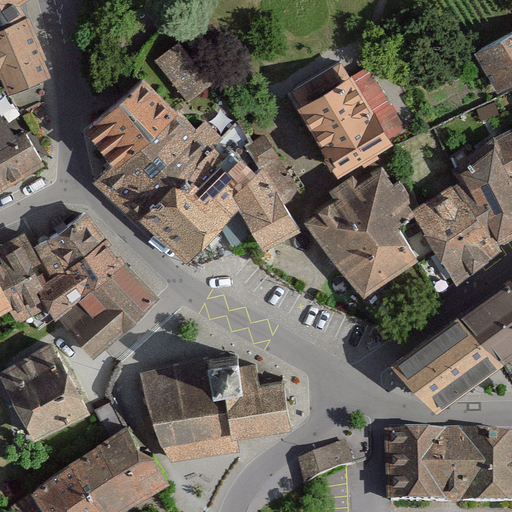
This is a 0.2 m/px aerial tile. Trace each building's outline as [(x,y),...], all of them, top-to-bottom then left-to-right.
[(0,0),(0,14),(21,0),(0,0)] [(24,22),(0,31),(0,75),(7,93),(46,77),(24,22)] [(511,77),(511,32),(476,53),(495,87),(511,77)] [(187,36),(159,57),(192,100),(219,79),(187,36)] [(374,144),(339,66),(288,89),(324,167),(374,144)] [(248,167),(158,73),(97,123),(125,155),(97,178),(141,225),(152,214),(199,262),(246,210),(237,197),(248,167)] [(0,185),(38,164),(1,100),(0,100),(0,185)] [(511,226),(511,134),(455,167),(495,236),(511,226)] [(284,166),(237,197),(246,210),(272,249),(306,226),(289,199),(301,191),(284,166)] [(345,202),(317,222),(372,301),(430,261),(403,223),(420,211),(392,170),(368,186),(361,176),(338,192),(345,202)] [(494,251),(455,191),(417,216),(456,275),(494,251)] [(112,262),(85,224),(45,253),(72,291),(112,262)] [(54,299),(24,239),(0,250),(0,258),(27,312),(54,299)] [(142,303),(114,272),(66,316),(94,346),(142,303)] [(511,342),(511,277),(468,312),(499,352),(511,342)] [(0,314),(14,308),(0,279),(0,314)] [(483,353),(453,319),(402,363),(432,397),(483,353)] [(87,403),(56,350),(11,376),(42,430),(87,403)] [(238,357),(138,372),(170,462),(239,452),(237,437),(289,428),(283,384),(260,386),(256,364),(240,367),(238,357)] [(102,511),(156,476),(123,429),(33,491),(47,511),(102,511)] [(511,506),(511,435),(391,433),(390,504),(511,506)] [(298,460),(306,480),(354,461),(346,441),(298,460)]
